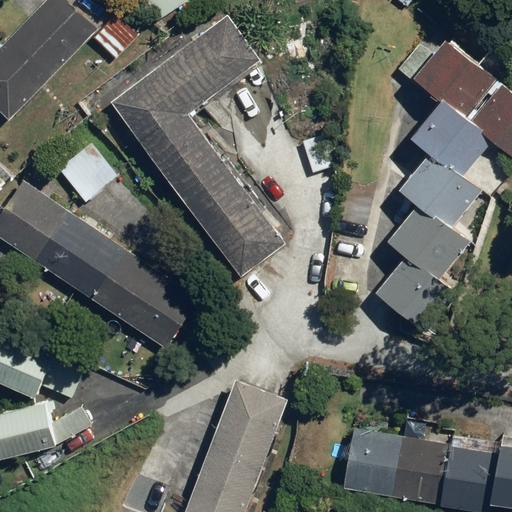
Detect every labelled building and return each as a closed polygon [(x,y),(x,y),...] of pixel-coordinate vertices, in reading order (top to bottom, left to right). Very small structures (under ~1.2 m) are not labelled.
[(0,96),(20,116),(100,33),(122,53),(142,32),(118,9),(102,24),(76,0),(44,0),(0,46),(0,96)] [(184,0),(157,0),(169,13),(184,0)] [(398,0),(406,9),(416,0),(398,0)] [(298,236),(203,102),(273,53),(238,3),(122,93),(253,268),(298,236)] [(425,37),(403,65),(420,80),(427,72),(451,94),(423,125),(442,142),(408,180),(430,199),(398,234),(417,252),(387,285),(435,328),(466,293),(448,276),(480,240),(459,221),(491,185),(472,168),(502,135),(511,144),(511,76),(456,27),(438,48),(425,37)] [(93,130),(57,160),(88,197),(124,167),(93,130)] [(33,175),(0,224),(0,229),(174,344),(209,291),(33,175)] [(4,326),(0,337),(0,372),(79,397),(92,353),(4,326)] [(256,511),(303,395),(246,373),(191,511),(256,511)] [(60,397),(0,407),(0,415),(10,452),(65,437),(97,423),(89,404),(66,414),(60,397)] [(361,420),(351,485),(495,510),(497,496),(511,498),(511,431),(508,430),(505,444),(361,420)]
